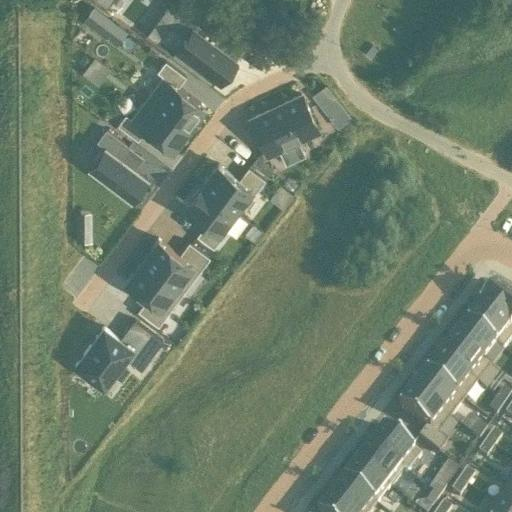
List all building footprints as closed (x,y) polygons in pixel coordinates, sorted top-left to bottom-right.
[(238,41),(174,0),(161,18),(187,37),(173,56),(215,86),(216,85),(215,84),(217,81),(220,83),(238,59),(237,58),(229,52),(238,41)] [(93,5),(82,20),(115,44),(126,30),(93,5)] [(93,55),(82,69),(96,79),(106,66),(93,55)] [(161,74),(146,95),(188,126),(204,104),(178,85),(185,74),(164,59),(156,70),(161,74)] [(324,81),(310,92),(334,126),(349,115),(324,81)] [(285,163),(304,154),(297,139),(318,129),(301,93),(250,117),(267,153),(277,148),(285,163)] [(188,126),(146,95),(130,116),(125,112),(116,123),(137,139),(145,128),(171,148),(188,126)] [(104,145),(89,165),(103,176),(101,179),(114,189),(116,186),(130,196),(146,176),(120,156),(128,145),(105,127),(96,140),(104,145)] [(200,184),(238,212),(264,178),(247,165),(238,178),(217,162),(200,184)] [(238,212),(200,184),(184,205),(205,222),(196,234),(213,247),(238,212)] [(75,241),(91,241),(91,230),(75,230),(75,241)] [(142,258),(184,290),(209,256),(188,240),(178,252),(158,236),(142,258)] [(184,290),(142,258),(125,280),(146,297),(137,309),(157,325),(184,290)] [(511,330),(511,299),(493,285),(478,305),(479,306),(480,305),(511,330)] [(479,306),(466,322),(495,345),(495,346),(502,352),(511,338),(511,330),(480,305),(479,306)] [(124,356),(140,368),(162,339),(133,317),(119,337),(103,325),(74,363),(102,384),(124,356)] [(466,322),(453,339),(482,362),(483,361),(495,346),(495,345),(466,322)] [(178,326),(169,338),(175,343),(184,330),(178,326)] [(453,339),(440,356),(477,385),(490,367),(483,361),(482,362),(453,339)] [(440,356),(427,373),(464,402),(477,385),(440,356)] [(427,373),(426,372),(412,389),(450,419),(464,402),(427,373)] [(450,419),(412,389),(398,407),(426,429),(418,439),(438,455),(447,443),(437,436),(450,419)] [(503,389),(495,400),(503,405),(511,395),(503,389)] [(503,405),(495,400),(488,410),(496,416),(503,405)] [(479,441),(486,430),(478,424),(470,435),(479,441)] [(383,428),(369,445),(403,472),(406,475),(421,457),(383,428)] [(485,442),(494,448),(501,437),(493,432),(485,442)] [(494,448),(485,442),(478,453),(486,459),(494,448)] [(403,472),(369,445),(356,462),(390,489),(403,472)] [(390,489),(356,462),(343,479),(377,506),(390,489)] [(466,470),(458,481),(467,487),(474,476),(466,470)] [(372,511),(377,506),(343,479),(330,497),(349,511),(372,511)] [(467,487),(458,481),(451,492),(459,497),(467,487)] [(439,484),(432,494),(439,499),(446,489),(439,484)] [(511,511),(511,490),(506,486),(495,504),(508,511),(511,511)] [(439,499),(432,494),(425,504),(432,509),(439,499)] [(349,511),(330,497),(317,511),(349,511)] [(443,503),(436,511),(448,511),(451,509),(443,503)]
